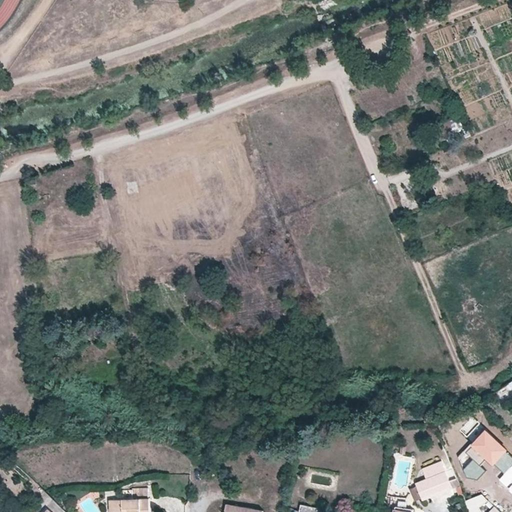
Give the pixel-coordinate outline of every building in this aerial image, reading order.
[(408,444),(401,442),(399,455),(406,456),(408,444)] [(511,445),(509,442),(501,450),(507,455),(511,450),(511,445)] [(423,468),(427,479),(445,471),(446,470),(442,461),(423,468)] [(187,466),(170,466),(170,475),(186,475),(187,466)] [(445,471),(427,479),(416,483),(423,500),(452,489),(445,471)] [(110,500),(111,511),(116,510),(115,511),(149,511),(148,488),(133,488),(133,489),(122,490),(123,499),(110,500)] [(482,494),(466,501),(470,511),(479,511),(481,511),(480,507),(489,500),(482,494)]
